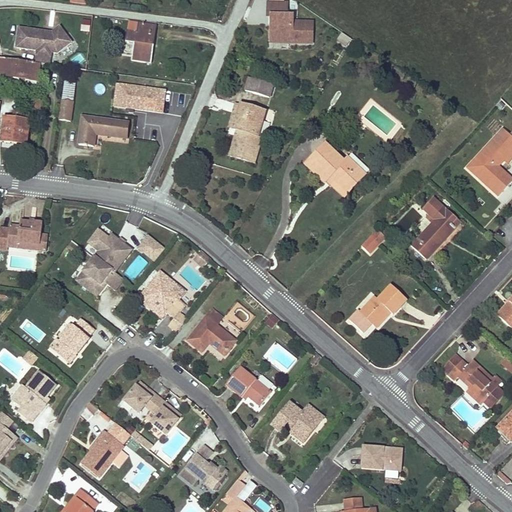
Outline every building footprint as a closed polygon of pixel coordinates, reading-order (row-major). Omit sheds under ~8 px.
[(293,23),(293,18),(287,17),(287,4),(269,4),(268,17),(269,17),(272,18),(272,26),(272,40),(292,40),(292,43),(312,44),(313,24),(293,23)] [(91,21),(81,20),(80,32),(89,33),(91,21)] [(128,22),(127,33),(137,34),(138,23),(128,22)] [(151,64),(154,44),(150,43),(151,33),(155,34),(157,26),(138,23),(137,34),(127,33),(125,43),(134,44),(131,61),(151,64)] [(71,43),(59,28),(52,33),(49,35),(46,35),(45,32),(19,28),(16,48),(36,51),(35,63),(49,65),(51,53),(57,54),(71,43)] [(348,47),(352,40),(342,33),(338,40),(348,47)] [(85,60),(81,54),(72,61),(76,66),(85,60)] [(0,59),(0,76),(36,82),(39,65),(0,59)] [(256,82),(248,79),(244,92),(268,99),(271,90),(255,85),(256,82)] [(64,82),(62,102),(73,103),(76,84),(64,82)] [(272,86),(256,82),(255,85),(271,90),(272,86)] [(166,92),(116,86),(114,107),(164,112),(166,92)] [(73,104),(62,103),(59,121),(70,122),(73,104)] [(229,130),(234,131),(241,107),(236,106),(229,130)] [(238,147),(233,146),(230,157),(254,164),(262,138),(259,137),(265,114),(241,107),(234,131),(237,132),(242,133),(238,147)] [(12,120),(28,123),(30,114),(13,112),(12,120)] [(81,117),(78,144),(93,146),(94,134),(126,138),(128,123),(81,117)] [(4,119),(1,142),(25,145),(28,123),(12,120),(4,119)] [(503,130),(460,175),(476,190),(479,186),(486,193),(482,196),(491,204),(505,189),(490,174),(503,161),(511,150),(511,134),(510,137),(503,130)] [(237,132),(233,146),(238,147),(242,133),(237,132)] [(325,147),(308,166),(327,182),(330,179),(334,182),(348,194),(365,176),(348,160),(344,164),(325,147)] [(506,163),(511,156),(511,150),(503,161),(506,163)] [(348,160),(365,176),(369,171),(358,161),(352,155),(348,160)] [(327,182),(308,166),(306,168),(325,185),(327,182)] [(330,179),(327,182),(345,198),(348,194),(334,182),(330,179)] [(486,193),(479,186),(476,190),(482,196),(486,193)] [(455,219),(434,199),(425,209),(432,215),(437,220),(432,225),(412,247),(426,260),(454,230),(450,225),(455,219)] [(437,220),(432,215),(427,221),(432,225),(437,220)] [(8,248),(23,249),(23,245),(40,247),(41,236),(43,225),(20,222),(19,228),(10,227),(8,248)] [(124,224),(119,238),(140,245),(145,230),(124,224)] [(99,253),(109,239),(99,231),(88,245),(99,253)] [(377,231),(369,239),(378,247),(385,239),(377,231)] [(23,245),(23,249),(46,252),(48,237),(41,236),(40,247),(23,245)] [(96,297),(103,288),(100,285),(102,282),(106,285),(115,292),(123,281),(114,274),(132,252),(112,236),(109,239),(99,253),(76,282),(96,297)] [(148,236),(138,249),(154,262),(165,249),(148,236)] [(369,239),(361,247),(370,255),(378,247),(369,239)] [(201,252),(194,260),(202,268),(209,259),(201,252)] [(170,326),(177,332),(186,321),(179,316),(181,313),(186,305),(172,294),(177,287),(160,274),(148,290),(155,296),(155,299),(152,299),(154,308),(165,317),(167,315),(175,321),(170,326)] [(364,334),(372,325),(374,327),(376,329),(390,314),(393,316),(406,301),(391,287),(378,302),(374,299),(360,314),(359,313),(357,312),(349,321),(351,322),(352,323),(364,334)] [(511,327),(511,301),(498,317),(511,329),(511,327)] [(202,352),(210,343),(211,341),(214,343),(212,345),(225,355),(236,341),(218,326),(223,319),(213,310),(187,340),(202,352)] [(181,313),(179,316),(186,321),(188,318),(181,313)] [(272,316),(266,324),(272,329),(279,322),(272,316)] [(59,341),(51,350),(67,363),(71,358),(74,361),(77,357),(75,355),(77,352),(79,354),(90,341),(88,339),(95,331),(82,320),(75,329),(63,344),(59,341)] [(71,325),(59,341),(63,344),(75,329),(71,325)] [(30,353),(24,360),(33,366),(38,360),(30,353)] [(317,353),(311,362),(316,365),(322,358),(317,353)] [(450,376),(462,362),(456,356),(443,370),(450,376)] [(509,369),(511,365),(511,364),(506,359),(502,363),(509,369)] [(470,388),(473,391),(472,392),(484,403),(490,409),(504,395),(497,389),(490,383),(492,380),(473,362),(468,367),(462,362),(450,376),(456,381),(459,378),(470,388)] [(242,398),(243,397),(246,394),(249,396),(260,406),(271,392),(241,368),(227,386),(242,398)] [(26,389),(15,403),(22,409),(19,413),(32,424),(47,405),(44,402),(47,398),(57,386),(40,372),(26,389)] [(496,377),(492,380),(490,383),(497,389),(502,383),(496,377)] [(140,383),(136,387),(147,395),(150,391),(140,383)] [(11,400),(15,403),(26,389),(23,386),(11,400)] [(147,395),(136,387),(125,402),(140,414),(143,411),(155,420),(152,424),(167,436),(179,421),(169,413),(172,408),(150,391),(147,395)] [(473,391),(470,388),(467,392),(481,405),(484,403),(472,392),(473,391)] [(90,403),(87,408),(94,413),(97,409),(90,403)] [(281,432),(285,427),(287,425),(295,432),(293,434),(304,442),(310,435),(306,432),(318,417),(307,409),(303,414),(290,403),(273,425),(281,432)] [(310,405),(307,409),(318,417),(306,432),(310,435),(324,417),(310,405)] [(172,408),(169,413),(179,421),(182,417),(172,408)] [(2,414),(0,416),(0,457),(16,437),(8,430),(14,423),(9,419),(2,414)] [(511,415),(498,430),(511,442),(511,415)] [(287,425),(285,427),(293,434),(295,432),(287,425)] [(100,440),(92,451),(82,464),(99,478),(112,462),(120,451),(124,447),(105,432),(99,439),(100,440)] [(145,441),(139,436),(138,437),(134,433),(131,436),(141,445),(145,441)] [(0,463),(19,439),(16,437),(0,457),(0,463)] [(99,439),(90,450),(92,451),(100,440),(99,439)] [(153,447),(145,441),(141,445),(149,451),(153,447)] [(464,441),(461,445),(466,450),(470,446),(464,441)] [(206,462),(208,460),(213,453),(204,446),(181,475),(195,485),(200,480),(213,491),(226,475),(218,469),(211,463),(210,465),(206,462)] [(384,452),(384,450),(363,448),(361,468),(400,471),(402,451),(388,450),(388,452),(384,452)] [(127,457),(120,451),(112,462),(118,468),(127,457)] [(220,466),(218,469),(226,475),(228,472),(220,466)] [(505,485),(509,484),(497,473),(495,476),(505,485)] [(296,478),(292,482),(300,489),(304,484),(296,478)] [(237,498),(246,486),(238,480),(226,494),(234,500),(236,498),(237,498)] [(67,511),(64,511),(63,511),(62,511),(92,511),(97,504),(80,490),(74,497),(77,500),(67,511)] [(74,497),(63,511),(64,511),(67,511),(77,500),(74,497)] [(345,511),(378,511),(378,508),(365,509),(363,497),(346,499),(347,511),(346,511),(345,511)] [(234,500),(230,506),(236,511),(248,511),(251,509),(237,498),(236,498),(234,500)]
